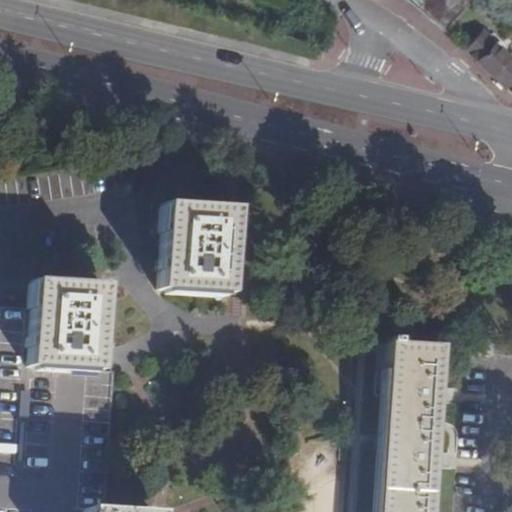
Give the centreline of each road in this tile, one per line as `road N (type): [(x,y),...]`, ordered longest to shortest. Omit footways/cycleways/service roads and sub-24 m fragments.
road 1 (primary): [(0,58),(511,184)]
road 2 (primary): [(352,93),(0,9)]
road 3 (residential): [(375,13),(511,125)]
road 4 (primary): [(511,133),(352,93)]
